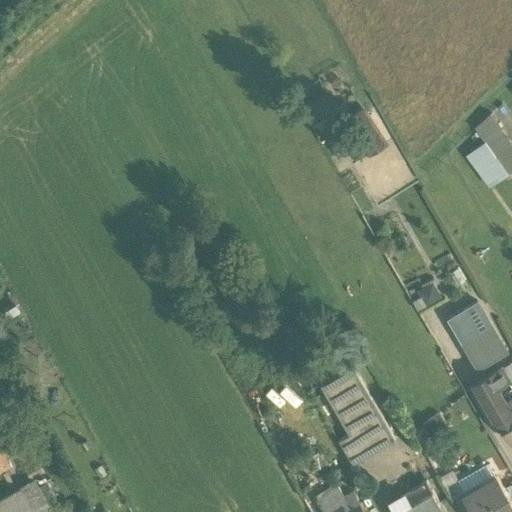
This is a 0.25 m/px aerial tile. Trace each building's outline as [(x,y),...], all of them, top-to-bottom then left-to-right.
[(386,143),(363,107),(347,117),(370,153),(386,143)] [(511,141),(495,111),(474,124),(484,141),(467,150),(487,185),(511,171),(511,141)] [(476,301),(448,317),(462,339),(489,323),(476,301)] [(489,323),(462,339),(478,367),(505,351),(489,323)] [(511,379),(496,388),(504,402),(511,397),(511,369),(508,363),(503,366),(511,379)] [(394,439),(352,366),(321,385),(349,433),(339,439),(352,463),(394,439)] [(511,397),(504,402),(496,388),(511,379),(503,366),(475,382),(510,443),(511,441),(511,397)] [(0,491),(23,479),(15,464),(0,472),(0,491)] [(489,464),(459,481),(466,494),(464,495),(467,500),(482,492),(479,486),(496,476),(489,464)] [(459,481),(453,471),(438,479),(451,501),(464,495),(466,494),(459,481)] [(496,476),(479,486),(482,492),(467,500),(474,511),(511,511),(511,503),(496,476)] [(443,511),(426,482),(400,496),(406,506),(409,511),(443,511)] [(337,483),(316,496),(324,509),(334,504),(345,497),(345,496),(337,483)] [(25,511),(15,490),(0,498),(0,511),(25,511)] [(353,491),(345,496),(345,497),(334,504),(338,511),(343,511),(360,502),(353,491)] [(400,496),(389,503),(393,511),(395,511),(406,506),(400,496)] [(343,511),(365,511),(360,502),(343,511)]
